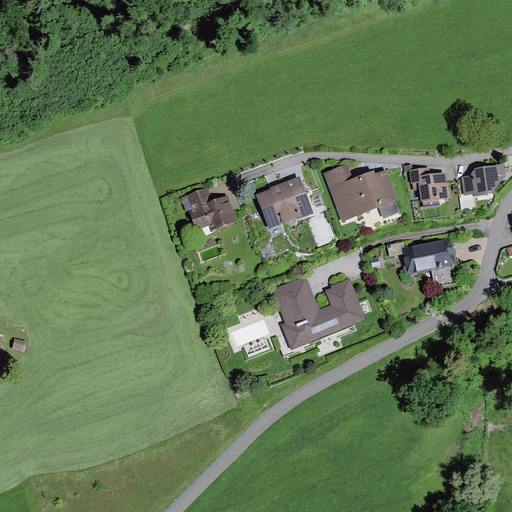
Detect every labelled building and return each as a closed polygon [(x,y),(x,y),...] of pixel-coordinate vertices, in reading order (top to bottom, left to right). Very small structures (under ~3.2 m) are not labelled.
[(356,179),(349,163),(323,174),(343,223),(379,209),(384,219),(400,213),(395,203),(398,202),(386,171),(376,175),(374,171),(356,179)] [(469,177),(461,178),(464,196),(490,195),(506,177),(504,165),(475,170),(469,177)] [(430,168),(409,171),(411,184),(419,183),(422,205),(452,201),(448,174),(431,176),(430,168)] [(273,190),(257,196),(270,231),(315,215),(301,177),(272,188),(273,190)] [(213,204),(208,192),(185,201),(201,239),(242,223),(231,197),(213,204)] [(404,243),(387,246),(390,258),(403,255),(407,275),(432,270),(435,287),(454,283),(451,267),(459,266),(453,239),(405,249),(404,243)] [(380,266),(378,257),(372,259),(374,268),(380,266)] [(305,278),(274,291),(287,321),(281,323),(292,350),(363,320),(347,283),(328,291),(335,308),(320,315),(305,278)] [(30,345),(17,341),(14,351),(27,355),(30,345)]
